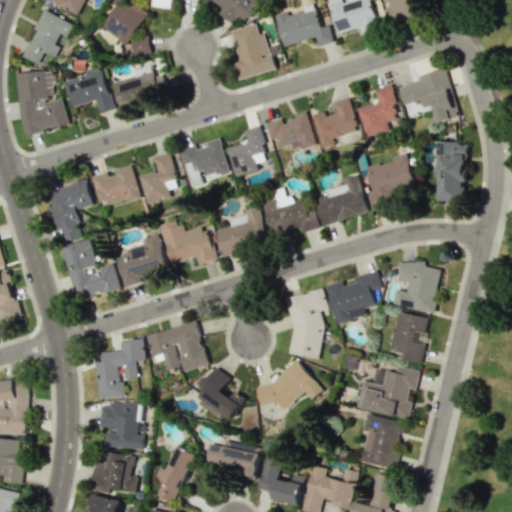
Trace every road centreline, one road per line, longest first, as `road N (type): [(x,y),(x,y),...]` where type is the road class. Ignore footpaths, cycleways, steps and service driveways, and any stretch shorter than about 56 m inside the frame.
road 1 (residential): [(9,171),(443,40),(470,50),(492,117),(497,193),(418,511)]
road 2 (residential): [(488,236),(406,234),(0,356)]
road 3 (tertiary): [(52,511),(66,384),(0,142)]
